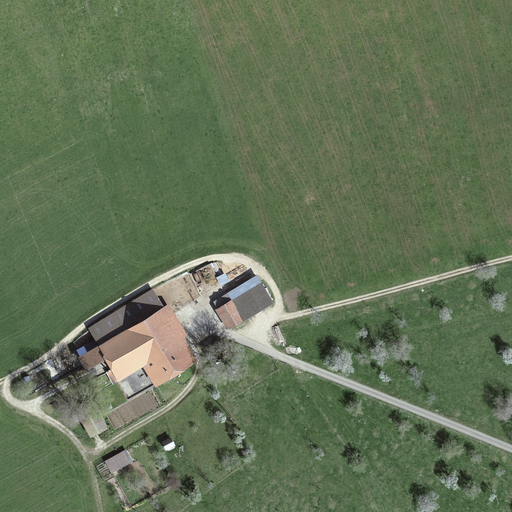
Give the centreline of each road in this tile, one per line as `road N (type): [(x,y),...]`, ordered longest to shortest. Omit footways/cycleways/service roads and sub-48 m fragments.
road 1 (track): [(253,345),(278,321),(276,290),(253,266),(211,259),(84,324),(7,384)]
road 2 (unclassified): [(253,345),(511,449)]
road 3 (track): [(0,388),(7,384),(13,400),(86,451),(102,453),(200,383)]
road 4 (track): [(278,321),(511,260)]
